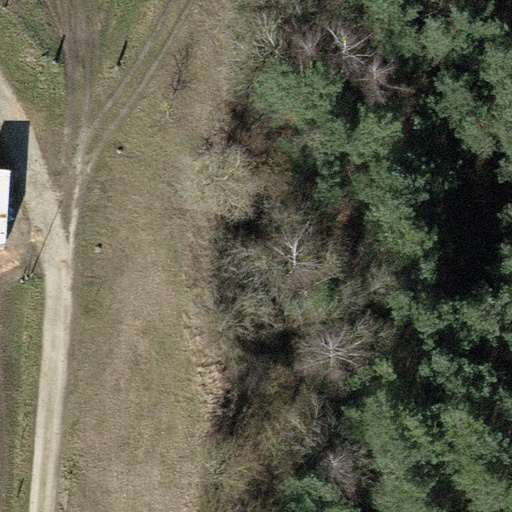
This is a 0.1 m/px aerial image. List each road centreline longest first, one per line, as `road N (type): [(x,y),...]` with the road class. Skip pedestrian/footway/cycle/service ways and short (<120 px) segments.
road 1 (track): [(0,115),(61,240),(61,511)]
road 2 (track): [(61,240),(183,0)]
